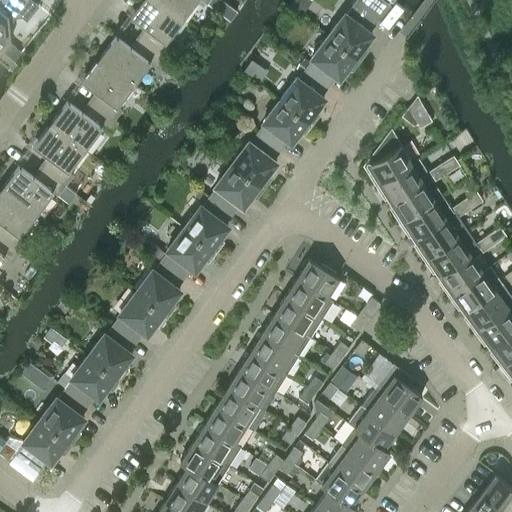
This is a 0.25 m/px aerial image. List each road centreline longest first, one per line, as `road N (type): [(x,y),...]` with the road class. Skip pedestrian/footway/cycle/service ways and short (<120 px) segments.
road 1 (residential): [(47,511),(0,479),(0,115),(87,0)]
road 2 (residential): [(65,511),(285,211)]
road 3 (residential): [(485,408),(399,292),(285,211)]
road 4 (residential): [(285,211),(389,52)]
road 5 (residential): [(409,511),(485,408)]
